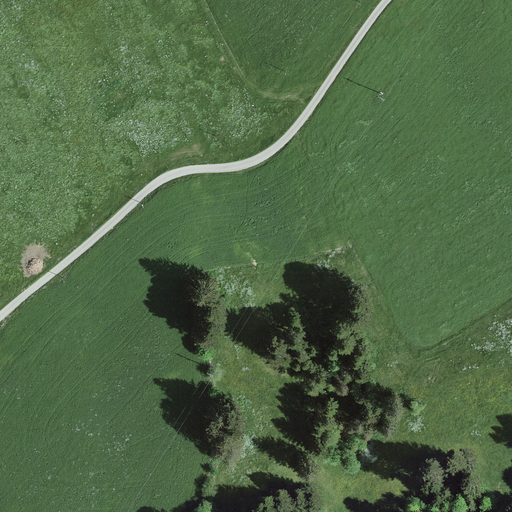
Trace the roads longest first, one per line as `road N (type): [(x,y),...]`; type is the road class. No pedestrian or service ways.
road 1 (unclassified): [(0,315),(162,179),(195,167),(239,166),(277,145),(386,0)]
road 2 (track): [(326,85),(280,98),(250,89),(202,0)]
